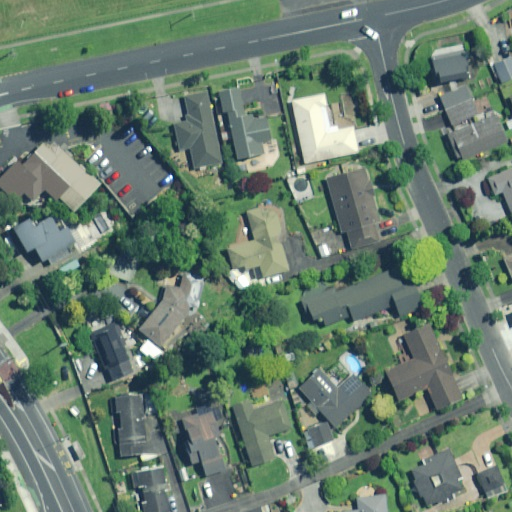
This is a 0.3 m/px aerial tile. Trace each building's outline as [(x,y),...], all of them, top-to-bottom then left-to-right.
[(456,80),(469,78),(463,46),(430,52),(436,84),(449,81),(453,90),(440,95),(452,124),(478,113),(466,84),(459,87),(456,80)] [(511,79),(511,59),(495,65),(502,83),(511,79)] [(246,123),(240,90),(220,94),(223,114),(228,113),(238,162),(264,157),(262,144),(271,142),(267,119),(246,123)] [(220,164),(207,93),(184,98),(189,123),(174,126),(179,152),(190,150),(193,169),(220,164)] [(327,109),(324,95),(292,101),(305,164),(358,153),(353,127),(332,131),(327,109)] [(457,160),(461,159),(462,161),(507,143),(496,115),(451,134),(447,135),(457,160)] [(98,181),(62,147),(54,156),(40,143),(23,161),(19,157),(0,176),(0,191),(12,203),(34,180),(69,212),(98,181)] [(511,168),(488,179),(495,195),(503,192),(511,214),(511,168)] [(350,250),(380,242),(375,225),(380,222),(366,169),(326,180),(338,224),(341,234),(346,233),(350,250)] [(283,235),(276,208),(248,215),(255,242),(228,249),(233,269),(244,266),(245,270),(260,266),(263,278),(288,271),(280,236),(283,235)] [(62,233),(51,217),(35,227),(29,218),(12,230),(27,253),(34,248),(44,263),(48,259),(53,266),(78,249),(75,244),(65,230),(62,233)] [(511,253),(503,258),(511,280),(511,253)] [(397,275),(394,269),(386,272),(335,293),(333,289),(302,301),(310,322),(322,317),(326,328),(352,317),(354,323),(396,306),(401,317),(422,309),(407,271),(397,275)] [(190,306),(198,308),(205,276),(183,271),(179,287),(166,283),(162,299),(138,329),(160,347),(188,312),(190,306)] [(88,332),(104,373),(108,371),(112,381),(135,371),(115,321),(88,332)] [(398,355),(402,364),(385,370),(398,401),(427,388),(437,410),(462,399),(431,325),(404,336),(407,344),(400,347),(403,353),(398,355)] [(315,416),(320,411),(336,428),(372,395),(353,375),(339,389),(321,370),(300,389),(312,402),(307,407),(315,416)] [(145,455),(141,397),(110,399),(111,415),(120,414),(121,429),(113,429),(115,445),(120,445),(121,456),(145,455)] [(291,429),(282,402),(252,411),(250,402),(234,407),(252,467),(275,460),(268,436),(291,429)] [(201,461),(206,476),(228,468),(222,453),(219,454),(214,438),(230,433),(225,419),(221,407),(211,410),(200,414),(183,420),(190,441),(185,443),(192,465),(201,461)] [(336,441),(333,442),(326,424),(308,431),(315,449),(320,461),(341,453),(336,441)] [(418,482),(415,483),(420,498),(423,497),(427,507),(444,500),(444,499),(464,491),(450,451),(424,460),(426,466),(414,470),(418,482)] [(508,489),(497,466),(476,476),(488,499),(508,489)] [(169,511),(162,469),(131,474),(134,491),(142,490),(144,503),(141,504),(142,511),(169,511)] [(387,511),(385,495),(357,499),(359,511),(349,511),(387,511)]
